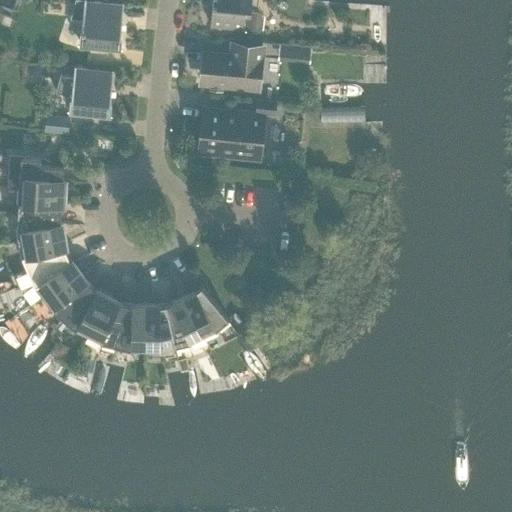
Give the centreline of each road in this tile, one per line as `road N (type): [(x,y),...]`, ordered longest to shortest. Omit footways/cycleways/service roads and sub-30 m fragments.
road 1 (residential): [(151,177),(123,185),(107,209),(118,249),(142,261),(169,256),(187,237),(190,210)]
road 2 (residential): [(151,177),(171,0)]
